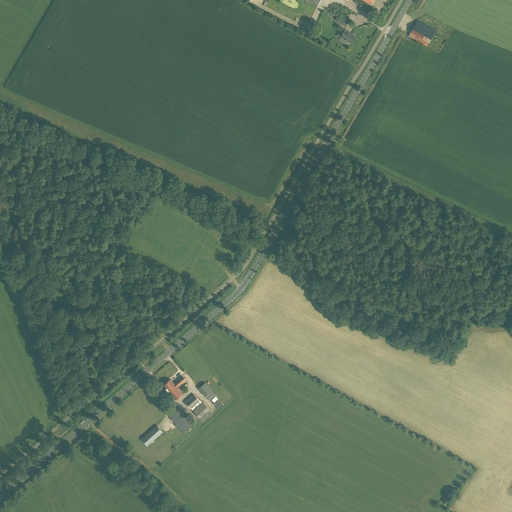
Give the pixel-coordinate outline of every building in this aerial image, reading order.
[(336,21),(345,26),(348,22),(338,17),(336,21)] [(436,31),(418,20),(408,36),(427,47),(436,31)] [(340,37),(351,43),(355,36),(344,30),(340,37)] [(163,385),(175,399),(183,392),(178,386),(186,379),(182,376),(174,383),(170,379),(163,385)] [(205,382),(198,388),(209,401),(216,395),(205,382)] [(212,413),(202,401),(202,402),(200,400),(193,394),(185,401),(202,422),(212,413)] [(168,416),(184,433),(194,424),(179,407),(168,416)] [(156,425),(141,439),(147,445),(162,432),(156,425)]
